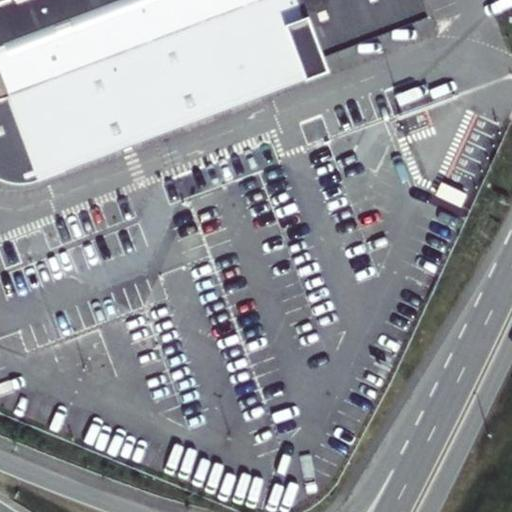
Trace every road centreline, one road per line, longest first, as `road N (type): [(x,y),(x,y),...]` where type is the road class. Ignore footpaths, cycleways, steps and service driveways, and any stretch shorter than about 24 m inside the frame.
road 1 (tertiary): [(511,267),(353,511)]
road 2 (primary): [(511,269),(390,511)]
road 3 (primary): [(426,511),(511,339)]
road 4 (tertiary): [(137,511),(0,459)]
